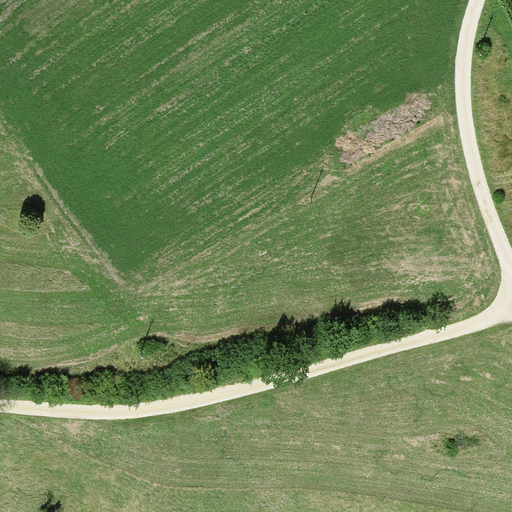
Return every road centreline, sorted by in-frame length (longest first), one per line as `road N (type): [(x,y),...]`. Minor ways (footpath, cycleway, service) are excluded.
road 1 (track): [(511,312),(180,404),(132,412),(0,407)]
road 2 (track): [(493,0),(482,31),(483,86),(511,191)]
